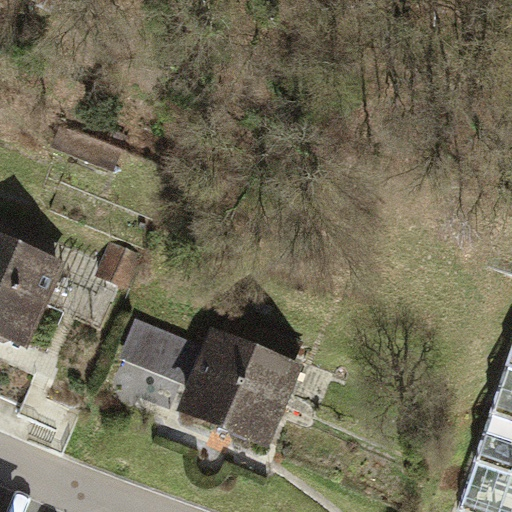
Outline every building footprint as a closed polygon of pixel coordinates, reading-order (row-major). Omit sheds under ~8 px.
[(121,149),(65,127),(58,144),(115,165),(121,149)] [(0,331),(25,343),(59,266),(0,240),(0,331)] [(128,287),(141,256),(112,245),(100,276),(128,287)] [(201,384),(189,413),(265,442),(294,367),(289,365),(298,343),(228,315),(213,353),(139,324),(126,355),(201,384)] [(511,511),(511,359),(460,511),(461,511),(511,511)]
